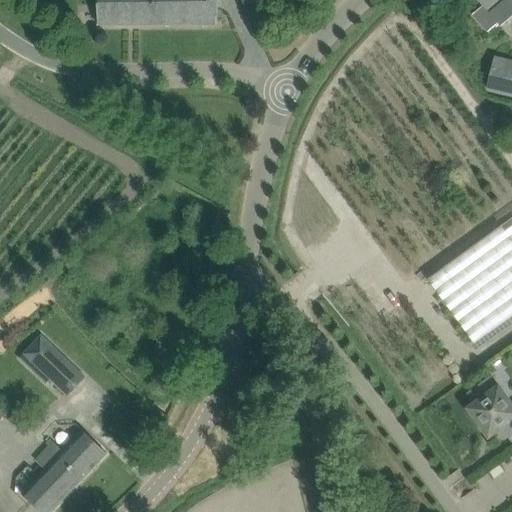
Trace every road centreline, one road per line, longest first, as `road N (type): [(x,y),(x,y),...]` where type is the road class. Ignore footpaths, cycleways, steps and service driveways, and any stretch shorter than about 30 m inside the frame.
road 1 (unclassified): [(444,511),(309,327),(240,291)]
road 2 (unclassified): [(284,87),(245,73),(100,71),(53,59),(0,30)]
road 3 (unclassified): [(130,511),(173,470),(201,421),(222,374),(240,291)]
road 4 (unclassified): [(240,291),(263,151),(284,87)]
road 5 (track): [(284,308),(328,511)]
